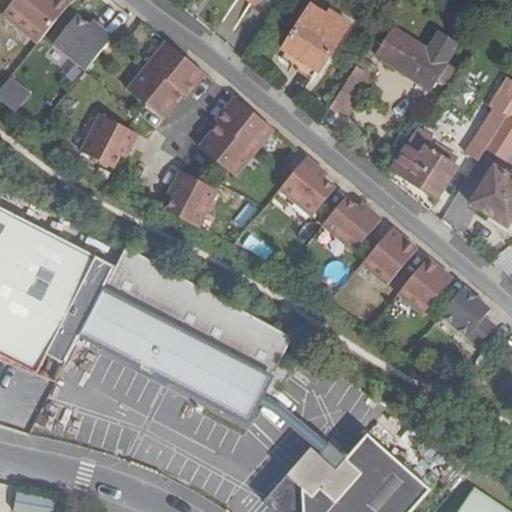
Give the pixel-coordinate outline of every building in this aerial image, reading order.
[(67,0),(14,0),(3,14),(38,43),(71,3),(67,0)] [(319,71),(350,24),(330,11),(327,15),(311,6),(285,48),(319,71)] [(53,44),(86,70),(113,38),(92,21),(88,26),(76,15),(53,44)] [(396,28),(378,56),(430,89),(437,78),(447,84),(456,69),(447,63),(458,47),(439,33),(436,37),(423,29),(415,41),(396,28)] [(206,75),(166,43),(148,64),(185,94),(188,97),(206,75)] [(128,89),(165,119),(185,94),(148,64),(128,89)] [(372,79),(356,68),(331,106),(347,117),(372,79)] [(1,96),(25,110),(37,90),(13,76),(1,96)] [(494,106),(496,107),(505,112),(511,100),(511,78),(494,106)] [(235,98),(217,120),(220,123),(257,152),(274,131),(235,98)] [(511,100),(505,112),(508,115),(487,148),(506,161),(511,151),(511,100)] [(467,153),(475,158),(479,161),(487,148),(508,115),(505,112),(496,107),(485,122),(477,135),(467,153)] [(102,115),(83,152),(115,169),(122,155),(128,158),(140,134),(102,115)] [(257,152),(220,123),(200,147),(237,177),(257,152)] [(404,175),(428,138),(430,139),(432,136),(418,127),(406,147),(407,147),(393,167),(404,175)] [(404,175),(438,198),(458,168),(451,164),(456,157),(428,138),(404,175)] [(280,190),(313,217),(336,189),(324,179),(327,174),(307,158),(290,179),(280,190)] [(511,220),(511,176),(496,166),(471,203),(508,228),(511,220)] [(166,210),(199,227),(218,189),(181,170),(169,193),(174,196),(166,210)] [(235,195),(230,206),(250,217),(256,207),(235,195)] [(346,198),(323,225),(355,253),(383,219),(363,203),(358,208),(346,198)] [(0,355),(37,374),(97,258),(0,207),(0,355)] [(363,264),(388,285),(419,249),(393,227),(363,264)] [(248,235),(242,247),(264,260),(271,248),(248,235)] [(125,247),(82,334),(143,365),(142,368),(156,376),(158,372),(252,419),(294,338),(269,322),(125,247)] [(399,294),(424,315),(455,278),(429,257),(399,294)] [(67,361),(114,267),(97,258),(49,352),(67,361)] [(492,309),(465,287),(441,316),(479,347),(497,326),(486,317),(492,309)] [(411,511),(431,489),(419,479),(430,467),(399,439),(396,441),(382,429),(373,438),(368,434),(337,469),(312,448),(264,501),(276,511),(411,511)] [(458,511),(511,511),(475,488),(458,511)] [(53,511),(55,505),(11,493),(6,511),(53,511)]
